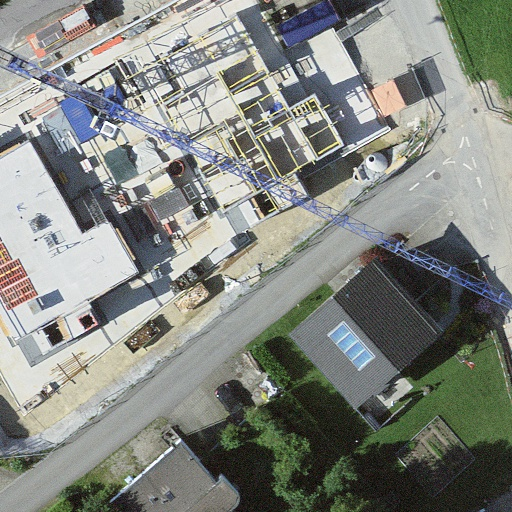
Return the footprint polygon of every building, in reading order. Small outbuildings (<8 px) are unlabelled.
[(285,0),(292,14),(319,0),(285,0)] [(202,91),(289,155),(352,67),(265,4),(202,91)] [(0,165),(0,253),(30,316),(134,267),(70,132),(0,165)] [(384,255),(304,336),(385,417),(466,336),(384,255)] [(244,511),(194,459),(137,511),(244,511)]
